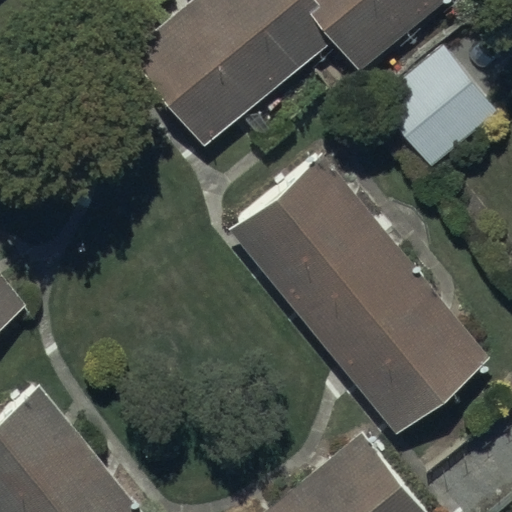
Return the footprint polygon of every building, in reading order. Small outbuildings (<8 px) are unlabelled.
[(430,0),(172,0),(124,40),(201,134),(331,27),(358,60),(430,0)] [(497,98),(441,31),(372,89),(428,156),(497,98)] [(319,140),(225,215),(392,421),(485,345),(319,140)] [(0,312),(24,293),(0,262),(0,312)] [(148,511),(38,374),(0,404),(0,511),(148,511)] [(433,511),(435,511),(358,417),(242,511),(433,511)]
